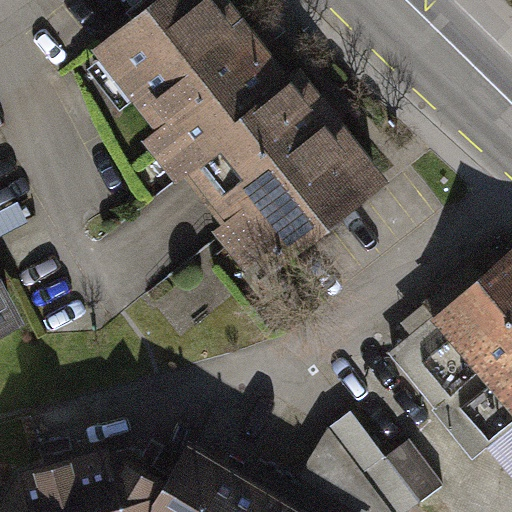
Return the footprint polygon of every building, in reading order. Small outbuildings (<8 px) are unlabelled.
[(222,0),(170,0),(106,49),(268,260),(378,176),(302,76),(289,87),(222,0)] [(511,246),(424,323),(511,423),(511,246)] [(0,338),(32,322),(0,260),(0,338)] [(324,435),(385,511),(418,511),(445,491),(405,440),(382,459),(348,416),(324,435)] [(318,511),(184,426),(159,466),(111,436),(17,466),(0,491),(0,511),(318,511)]
